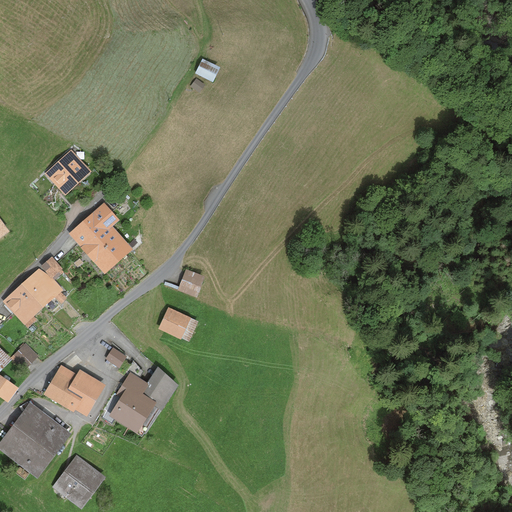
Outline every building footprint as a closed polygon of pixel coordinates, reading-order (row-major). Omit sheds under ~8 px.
[(213,84),(220,70),(203,60),(195,74),(213,84)] [(205,85),(197,79),(191,87),(200,93),(205,85)] [(71,151),(45,175),(65,198),(92,174),(71,151)] [(85,224),(96,237),(115,258),(128,247),(109,225),(114,220),(104,208),(85,224)] [(0,221),(0,241),(9,235),(0,221)] [(73,235),(83,248),(96,237),(85,224),(73,235)] [(102,269),(115,258),(96,237),(83,248),(102,269)] [(55,278),(62,271),(52,260),(44,267),(52,276),(52,275),(55,278)] [(178,291),(197,298),(205,278),(186,270),(178,291)] [(32,283),(26,289),(40,305),(60,287),(52,279),(43,287),(36,280),(41,275),(38,271),(28,279),(32,283)] [(23,320),(40,305),(26,289),(22,285),(8,298),(11,301),(18,308),(15,311),(23,320)] [(168,309),(159,328),(189,342),(198,323),(168,309)] [(113,345),(106,357),(121,365),(128,354),(113,345)] [(36,356),(26,346),(13,358),(23,368),(36,356)] [(61,367),(44,396),(75,414),(76,412),(87,418),(105,386),(79,371),(77,376),(61,367)] [(157,369),(147,384),(130,373),(116,395),(120,398),(109,418),(140,437),(157,410),(161,412),(178,387),(157,369)] [(0,392),(8,398),(15,389),(0,378),(0,392)] [(71,436),(30,405),(0,443),(0,451),(37,480),(71,436)] [(81,510),(105,480),(76,457),(52,487),(81,510)]
